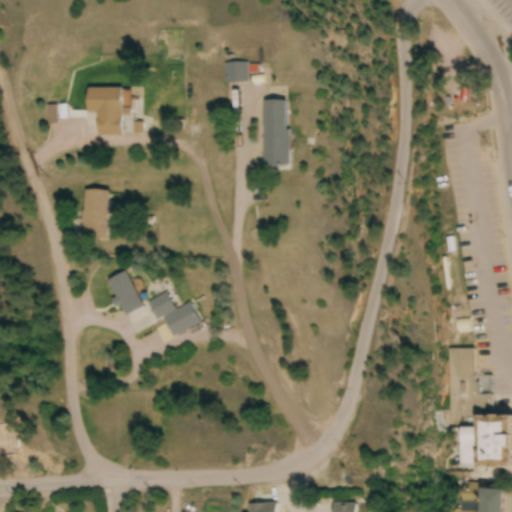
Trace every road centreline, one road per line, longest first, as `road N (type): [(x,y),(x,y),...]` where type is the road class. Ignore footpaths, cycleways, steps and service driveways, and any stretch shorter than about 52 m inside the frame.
road 1 (residential): [(0,488),(246,477),(294,464),(332,434),(357,380),(397,225),(403,27),(419,0)]
road 2 (tertiary): [(506,122),(490,63),(450,0)]
